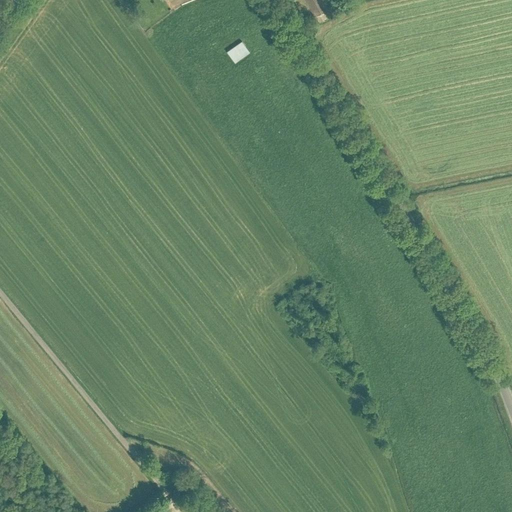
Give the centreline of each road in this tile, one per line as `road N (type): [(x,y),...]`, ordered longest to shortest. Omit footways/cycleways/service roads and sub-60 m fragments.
road 1 (unclassified): [(511,403),(277,0)]
road 2 (track): [(0,290),(181,511)]
